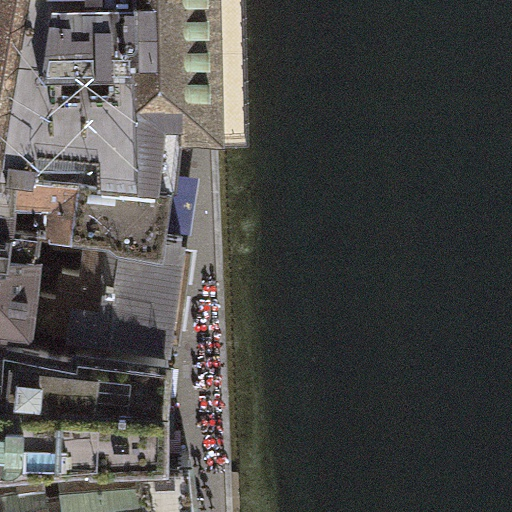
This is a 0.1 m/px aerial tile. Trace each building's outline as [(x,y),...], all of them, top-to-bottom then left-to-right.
[(0,0),(0,156),(12,158),(169,168),(176,115),(198,115),(216,114),(213,0),(0,0)] [(0,209),(10,210),(12,158),(0,156),(0,209)] [(159,234),(160,226),(169,168),(12,158),(10,210),(40,215),(71,219),(72,212),(92,214),(91,222),(159,234)] [(10,210),(0,209),(0,315),(27,319),(32,277),(37,234),(40,215),(10,210)] [(32,277),(27,319),(97,327),(168,336),(174,284),(181,230),(160,226),(159,234),(91,222),(92,214),(72,212),(71,219),(40,215),(37,234),(86,240),(84,263),(60,260),(58,280),(32,277)] [(128,394),(162,395),(164,373),(166,350),(69,342),(0,330),(0,391),(49,395),(52,403),(124,402),(128,394)] [(0,456),(14,456),(161,446),(161,420),(162,395),(128,394),(124,402),(52,403),(49,395),(0,391),(0,456)] [(0,511),(194,511),(192,486),(189,448),(161,446),(14,456),(0,456),(0,511)]
